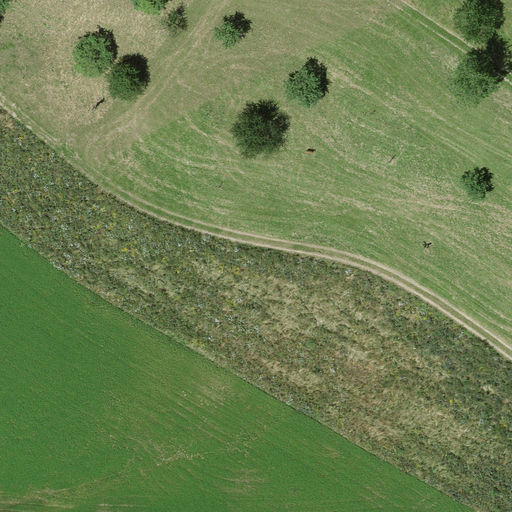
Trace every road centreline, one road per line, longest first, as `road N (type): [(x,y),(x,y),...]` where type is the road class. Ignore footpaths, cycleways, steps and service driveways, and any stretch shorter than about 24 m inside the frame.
road 1 (track): [(511,359),(407,284),(361,263),(274,249),(127,202),(0,101)]
road 2 (track): [(394,0),(511,73)]
